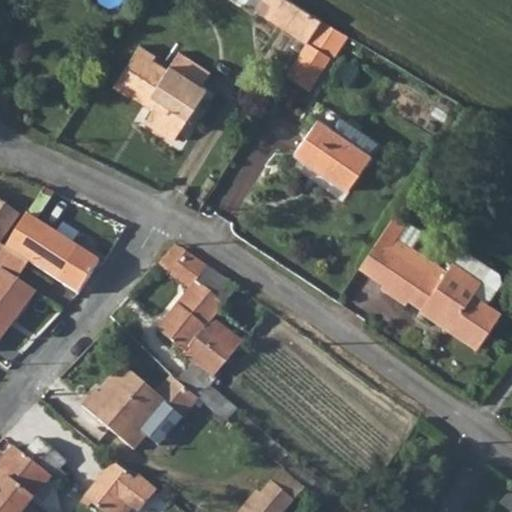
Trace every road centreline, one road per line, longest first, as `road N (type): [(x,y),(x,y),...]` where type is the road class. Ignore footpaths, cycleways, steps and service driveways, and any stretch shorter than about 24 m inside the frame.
road 1 (residential): [(165,216),(511,452)]
road 2 (residential): [(0,408),(96,307),(165,216)]
road 3 (residential): [(0,143),(165,216)]
